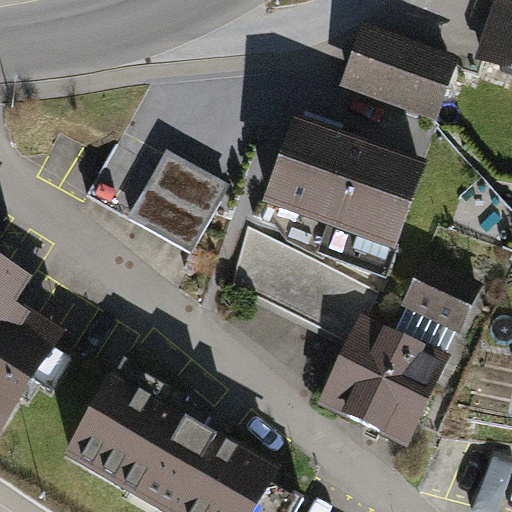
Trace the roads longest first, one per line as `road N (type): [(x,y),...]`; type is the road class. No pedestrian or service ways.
road 1 (residential): [(401,511),(138,297),(0,168)]
road 2 (tertiary): [(0,47),(133,21),(183,0)]
